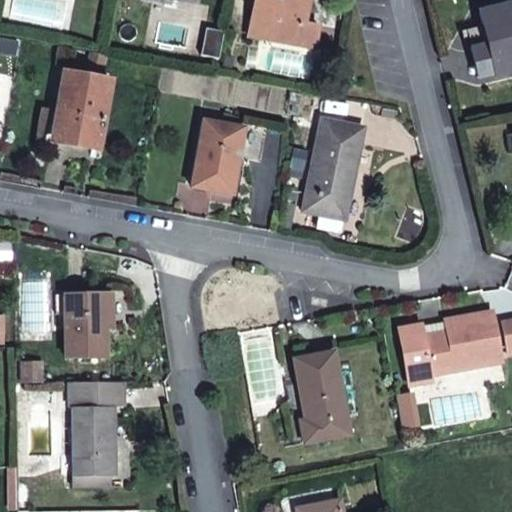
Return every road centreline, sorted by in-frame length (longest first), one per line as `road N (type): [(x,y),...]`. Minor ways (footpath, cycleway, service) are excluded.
road 1 (unclassified): [(408,0),(456,217),(458,247),(446,264),(421,281),(182,241)]
road 2 (unclassified): [(182,241),(217,511)]
road 3 (unclassified): [(182,241),(0,205)]
